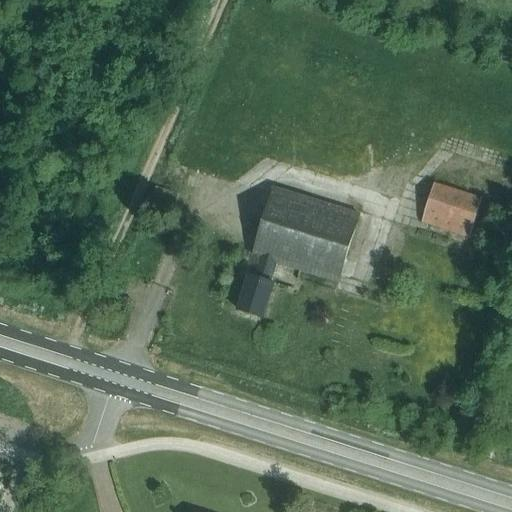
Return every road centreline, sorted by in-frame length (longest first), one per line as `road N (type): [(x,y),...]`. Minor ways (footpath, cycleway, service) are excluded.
road 1 (secondary): [(511,492),(0,330)]
road 2 (secondary): [(0,354),(495,511)]
road 3 (track): [(69,352),(222,0)]
